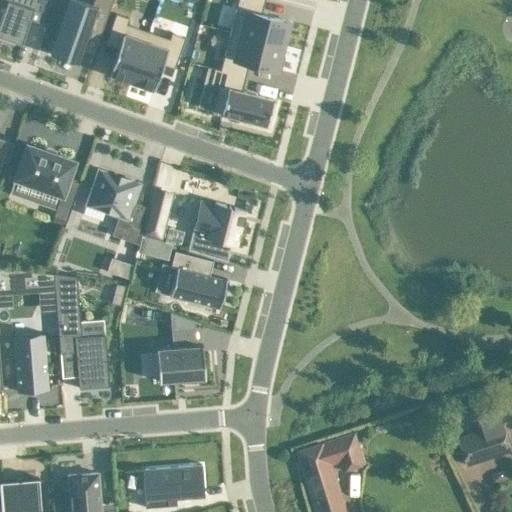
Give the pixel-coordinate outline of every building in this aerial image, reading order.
[(0,0),(0,2),(5,4),(0,19),(0,34),(21,42),(30,18),(42,22),(49,0),(34,0),(32,6),(12,0),(0,0)] [(85,0),(67,0),(50,52),(78,62),(82,49),(89,30),(100,34),(112,0),(93,0),(92,2),(85,0)] [(237,0),(230,30),(283,44),(287,29),(290,20),(281,18),(273,16),(272,15),(270,14),(270,15),(263,13),(261,13),(264,0),(237,0)] [(116,12),(105,43),(117,47),(114,55),(109,72),(131,80),(148,30),(127,23),(129,17),(116,12)] [(148,30),(131,80),(153,88),(159,71),(162,62),(174,66),(174,67),(185,36),(171,31),(169,37),(148,30)] [(220,68),(220,69),(245,75),(249,61),(250,62),(257,63),(257,64),(259,65),(259,64),(261,64),(273,67),(279,69),(283,56),(280,55),(281,54),(283,44),(230,30),(220,68)] [(214,67),(210,83),(218,85),(212,109),(234,115),(240,117),(240,116),(266,123),(268,112),(269,113),(270,108),(272,97),(256,93),(254,93),(254,92),(252,91),(252,92),(245,90),(242,89),(245,75),(220,69),(220,68),(214,67)] [(26,143),(15,177),(61,193),(53,215),(67,219),(80,181),(68,177),(74,159),(31,144),(26,143)] [(98,168),(86,203),(118,214),(112,234),(138,243),(141,233),(148,206),(133,201),(140,182),(98,168)] [(173,193),(153,188),(142,233),(150,235),(161,238),(173,193)] [(200,200),(188,248),(227,260),(231,245),(231,242),(235,243),(240,227),(241,222),(243,223),(245,214),(244,214),(243,213),(244,209),(215,201),(215,202),(215,203),(213,203),(200,200)] [(175,273),(170,294),(171,294),(171,293),(188,298),(187,302),(202,305),(203,301),(217,305),(218,305),(218,306),(219,306),(227,278),(210,273),(201,271),(204,258),(205,259),(213,261),(213,259),(175,250),(170,266),(176,267),(175,273)] [(112,258),(108,270),(128,277),(132,264),(112,258)] [(53,272),(0,265),(0,306),(13,305),(12,291),(37,289),(55,287),(53,272)] [(77,274),(53,272),(55,287),(60,352),(76,351),(79,387),(104,385),(109,385),(107,353),(105,333),(82,335),(77,274)] [(116,283),(111,302),(120,304),(120,303),(125,285),(116,283)] [(195,320),(170,311),(171,330),(195,328),(195,320)] [(44,332),(12,334),(17,390),(49,387),(44,332)] [(173,346),(156,347),(159,381),(205,377),(202,343),(197,344),(173,346)] [(477,414),(482,429),(457,437),(466,464),(511,449),(498,407),(477,414)] [(315,511),(347,511),(332,463),(338,461),(341,470),(364,463),(354,431),(296,449),(315,511)] [(142,468),(146,506),(169,505),(168,499),(205,496),(202,463),(142,468)] [(69,489),(65,490),(66,501),(66,511),(114,511),(114,502),(100,503),(97,472),(90,472),(68,474),(69,489)] [(41,511),(39,476),(0,479),(0,493),(1,511),(41,511)]
